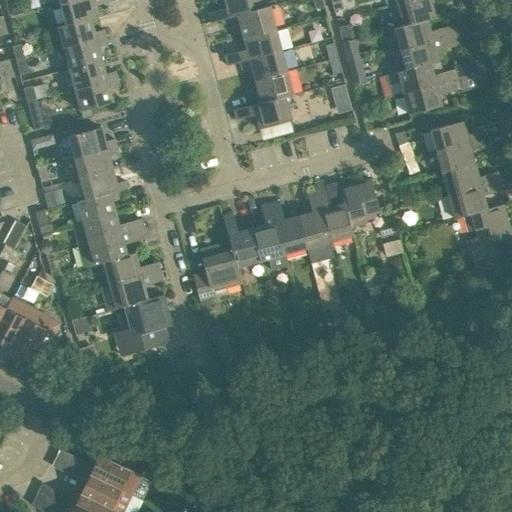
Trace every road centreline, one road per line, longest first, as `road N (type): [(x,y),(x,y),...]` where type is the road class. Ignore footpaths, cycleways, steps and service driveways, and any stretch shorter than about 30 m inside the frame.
road 1 (residential): [(159,212),(134,118),(159,81),(147,26)]
road 2 (residential): [(234,192),(195,48)]
road 3 (residential): [(234,192),(367,157)]
